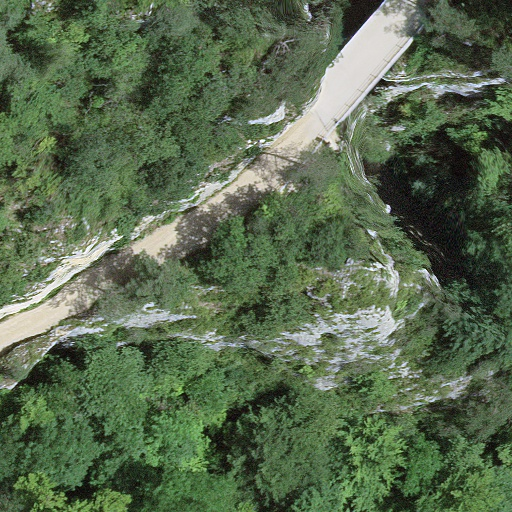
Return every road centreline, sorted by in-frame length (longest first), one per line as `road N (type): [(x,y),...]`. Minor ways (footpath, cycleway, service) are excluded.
road 1 (track): [(305,136),(227,207),(0,342)]
road 2 (residential): [(405,24),(305,136)]
